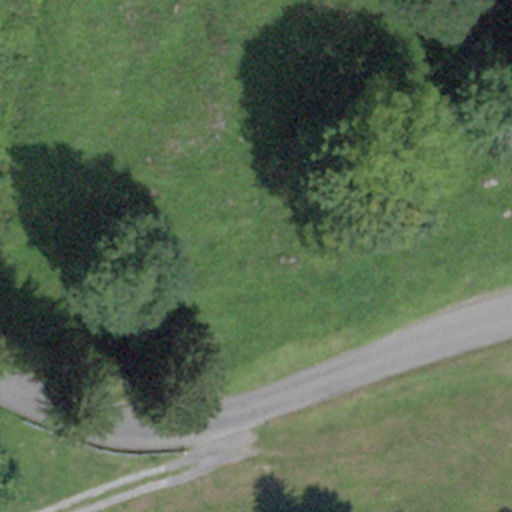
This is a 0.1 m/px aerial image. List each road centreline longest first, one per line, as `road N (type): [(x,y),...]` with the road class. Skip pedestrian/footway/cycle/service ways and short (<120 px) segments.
road 1 (unclassified): [(511,318),(218,424),(156,430),(96,419),(0,382)]
road 2 (track): [(218,424),(210,454),(58,511)]
